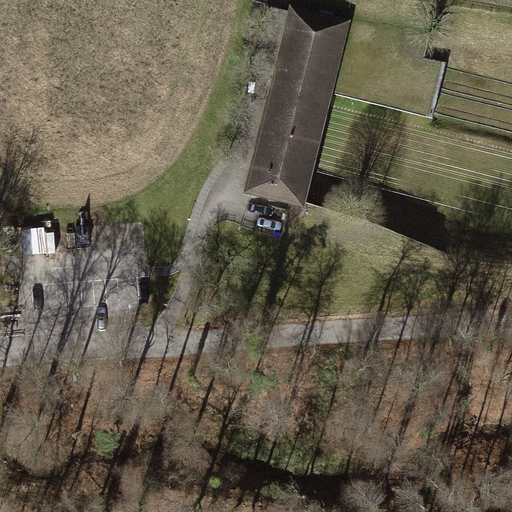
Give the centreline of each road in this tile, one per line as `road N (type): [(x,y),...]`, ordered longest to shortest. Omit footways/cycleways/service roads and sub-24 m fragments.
road 1 (residential): [(161,335),(275,0)]
road 2 (residential): [(161,335),(511,320)]
road 3 (residential): [(0,353),(161,335)]
